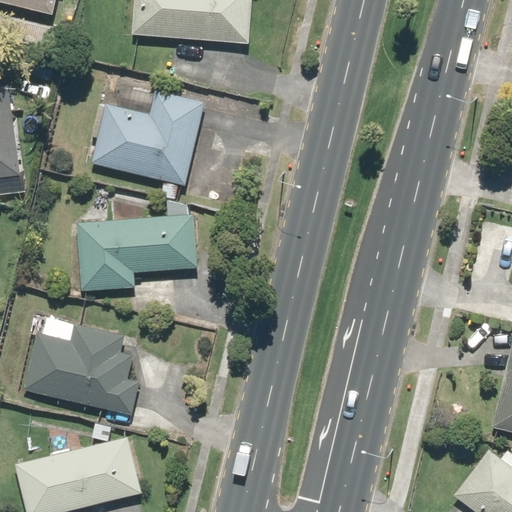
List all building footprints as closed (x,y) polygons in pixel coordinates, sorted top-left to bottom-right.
[(61,0),(12,0),(59,11),(61,0)] [(258,0),(140,0),(138,32),(255,41),(258,0)] [(16,80),(0,82),(0,174),(27,171),(16,80)] [(156,112),(111,101),(97,160),(190,183),(211,99),(162,87),(156,112)] [(201,211),(82,219),(86,289),(141,285),(140,271),(205,266),(201,211)] [(76,337),(43,329),(29,386),(137,412),(145,379),(133,376),(139,352),(126,349),(130,333),(80,320),(76,337)] [(511,361),(497,425),(511,428),(511,361)] [(134,433),(20,461),(32,511),(55,511),(148,489),(134,433)] [(511,511),(511,458),(496,446),(460,492),(485,511),(511,511)]
